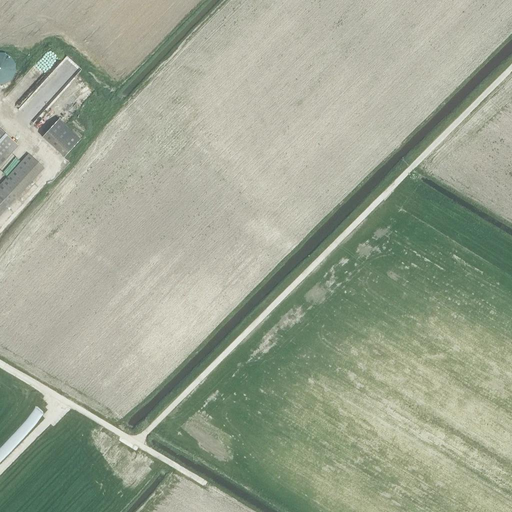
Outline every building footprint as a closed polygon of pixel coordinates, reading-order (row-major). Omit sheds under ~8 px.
[(1,53),(0,53),(0,85),(2,86),(4,85),(5,85),(6,84),(8,83),(10,82),(11,81),(12,80),(13,79),(13,78),(14,76),(14,75),(15,74),(15,73),(15,72),(15,71),(15,70),(15,68),(15,67),(15,66),(14,64),(14,63),(13,61),(13,60),(12,60),(11,58),(10,57),(9,57),(7,55),(5,54),(4,54),(3,54),(1,53)] [(57,68),(70,82),(83,71),(69,56),(57,68)] [(80,140),(58,119),(42,137),(64,157),(80,140)] [(0,165),(18,146),(0,129),(0,165)] [(0,216),(44,169),(28,154),(0,185),(0,216)]
